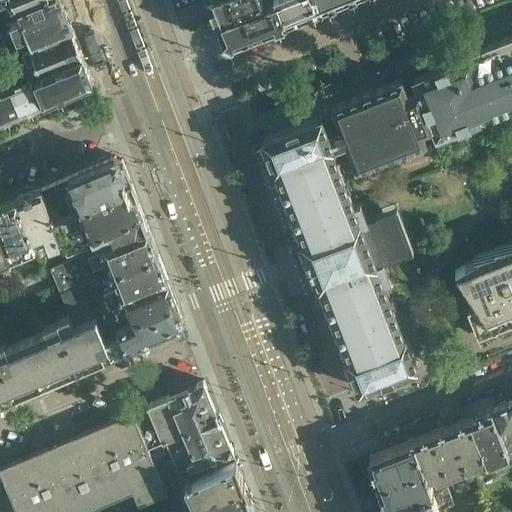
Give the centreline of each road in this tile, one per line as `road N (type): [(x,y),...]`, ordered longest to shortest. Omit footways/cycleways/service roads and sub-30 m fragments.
road 1 (secondary): [(309,453),(141,0)]
road 2 (secondary): [(115,0),(240,328)]
road 3 (residential): [(0,427),(240,328)]
road 4 (residential): [(511,371),(309,453)]
road 5 (residential): [(218,77),(417,0)]
road 6 (secondary): [(240,328),(291,461)]
road 7 (residential): [(123,117),(0,169)]
